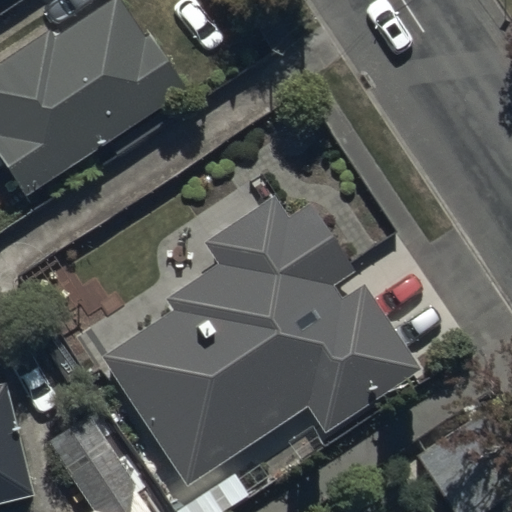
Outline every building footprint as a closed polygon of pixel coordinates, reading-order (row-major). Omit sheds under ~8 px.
[(48,36),(0,68),(0,165),(26,203),(189,93),(149,35),(143,39),(118,2),(54,45),(48,36)] [(173,312),(101,360),(187,487),(197,481),(208,497),(317,423),(325,435),(420,372),(309,207),(288,221),(274,201),(205,248),(218,267),(166,302),(173,312)] [(0,509),(37,501),(9,385),(0,387),(0,509)] [(511,473),(478,421),(417,461),(449,511),(492,511),(511,499),(511,473)] [(148,511),(90,423),(49,450),(89,511),(148,511)]
